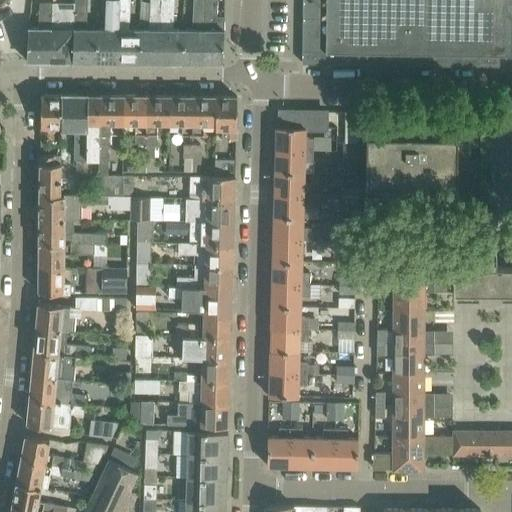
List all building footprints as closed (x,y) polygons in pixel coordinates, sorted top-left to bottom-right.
[(75,7),(73,60),(97,60),(97,29),(86,28),(87,0),(75,0),(75,2),(75,7)] [(97,29),(97,60),(117,61),(120,0),(105,0),(104,29),(97,29)] [(120,0),(117,61),(139,61),(141,28),(129,28),(130,0),(120,0)] [(141,28),(139,61),(160,61),(162,0),(149,0),(149,28),(141,28)] [(162,0),(160,61),(183,61),(184,29),(173,29),(173,0),(162,0)] [(184,29),(183,61),(203,61),(206,0),(193,0),(192,29),(184,29)] [(216,16),(216,0),(206,0),(203,61),(222,62),(224,29),(224,16),(216,16)] [(511,0),(302,0),(302,62),(447,64),(499,65),(499,53),(511,53),(511,0)] [(26,59),(26,60),(50,60),(53,2),(39,2),(38,28),(28,28),(26,59)] [(53,2),(50,60),(73,60),(75,7),(66,7),(66,2),(56,2),(53,2)] [(54,126),(61,126),(62,94),(41,94),(40,136),(54,136),(54,126)] [(89,94),(62,94),(61,126),(61,129),(74,129),(74,159),(75,159),(89,159),(89,94)] [(99,94),(89,94),(89,159),(89,162),(98,162),(99,94)] [(98,162),(98,194),(109,194),(109,144),(112,144),(112,134),(124,134),(124,123),(124,95),(99,94),(98,162)] [(146,95),(124,95),(124,123),(134,123),(134,145),(137,146),(137,157),(126,157),(126,172),(145,171),(146,95)] [(170,95),(146,95),(145,171),(159,171),(159,146),(157,146),(158,133),(158,124),(170,124),(170,95)] [(192,95),(170,95),(170,124),(182,124),(182,134),(192,134),(192,95)] [(204,125),(216,125),(216,95),(192,95),(192,134),(204,134),(204,125)] [(237,95),(216,95),(216,125),(216,131),(222,132),(221,138),(235,138),(237,95)] [(280,126),(305,127),(305,128),(326,128),(326,111),(280,110),(280,126)] [(345,124),(345,142),(359,143),(359,124),(345,124)] [(276,126),(275,148),(313,150),(313,137),(304,137),(305,128),(305,127),(280,126),(276,126)] [(410,129),(410,127),(366,127),(365,196),(421,197),(427,197),(457,197),(457,128),(427,128),(427,136),(406,135),(406,129),(410,129)] [(183,158),(183,171),(191,171),(191,144),(181,144),(181,158),(183,158)] [(199,144),(191,144),(191,171),(200,171),(199,144)] [(275,148),(274,170),(303,171),(304,161),(312,161),(313,150),(275,148)] [(359,158),(359,150),(343,150),(343,158),(359,158)] [(40,154),(40,195),(59,195),(59,193),(60,154),(40,154)] [(235,172),(235,159),(215,158),(215,171),(235,172)] [(75,159),(75,193),(88,193),(89,162),(89,159),(75,159)] [(303,171),(274,170),(274,192),(311,193),(312,182),(303,181),(303,171)] [(123,176),(123,194),(131,194),(133,194),(134,175),(123,176)] [(189,175),(188,199),(234,200),(234,176),(207,175),(189,175)] [(341,186),(341,194),(358,195),(359,186),(341,186)] [(274,192),(273,215),(302,216),(302,208),(316,208),(317,194),(311,193),(274,192)] [(59,195),(40,195),(39,219),(74,219),(81,219),(81,204),(109,204),(109,194),(98,194),(88,193),(75,193),(59,193),(59,195)] [(341,194),(341,203),(358,203),(358,195),(341,194)] [(130,219),(137,219),(149,220),(149,197),(131,197),(130,219)] [(183,198),(183,211),(191,211),(191,221),(233,222),(234,200),(188,199),(183,198)] [(302,238),(340,239),(357,240),(357,232),(340,232),(341,224),(311,223),(311,227),(302,226),(302,216),(273,215),(273,237),(302,238)] [(39,219),(39,243),(106,243),(106,232),(73,232),(74,219),(39,219)] [(153,220),(149,220),(137,219),(137,241),(150,241),(153,241),(153,220)] [(233,244),(233,222),(190,221),(190,241),(180,241),(180,242),(233,244)] [(364,245),(376,246),(377,222),(365,221),(364,245)] [(302,238),(273,237),(272,259),(301,260),(302,238)] [(357,240),(340,239),(340,248),(356,248),(357,240)] [(150,263),(150,241),(137,241),(136,263),(150,263)] [(232,265),(233,244),(180,242),(179,253),(197,253),(196,263),(196,265),(232,265)] [(39,243),(39,266),(64,267),(64,253),(93,253),(93,254),(106,254),(106,243),(39,243)] [(454,292),(502,292),(511,292),(511,265),(496,266),(496,251),(496,249),(495,249),(495,248),(493,246),(492,245),(490,245),(489,245),(488,245),(487,246),(486,247),(485,247),(484,248),(484,250),(484,251),(484,266),(457,265),(454,265),(453,265),(453,290),(453,292),(454,292)] [(395,278),(434,279),(434,267),(422,267),(422,247),(402,247),(395,247),(395,278)] [(272,259),(271,282),(309,283),(309,272),(301,271),(301,260),(272,259)] [(136,263),(136,285),(149,286),(150,263),(136,263)] [(177,275),(177,286),(199,287),(231,288),(232,265),(196,265),(195,276),(177,275)] [(39,266),(39,291),(70,291),(70,281),(74,277),(74,267),(64,267),(39,266)] [(389,266),(378,266),(378,279),(388,278),(389,266)] [(128,292),(128,268),(94,267),(94,291),(101,291),(128,292)] [(338,284),(356,285),(356,277),(354,277),(339,276),(338,284)] [(388,291),(388,278),(378,279),(378,291),(388,291)] [(395,310),(422,310),(422,291),(434,291),(434,279),(395,278),(395,310)] [(271,282),(271,304),(300,305),(300,295),(309,295),(309,293),(309,283),(271,282)] [(338,292),(354,293),(356,293),(356,285),(338,284),(338,292)] [(136,294),(136,308),(156,308),(156,286),(152,286),(149,286),(136,285),(136,294)] [(168,286),(168,297),(181,297),(180,309),(204,310),(204,311),(231,312),(231,288),(199,287),(177,286),(168,286)] [(126,307),(126,296),(80,296),(79,307),(126,307)] [(70,305),(38,302),(36,327),(68,330),(74,330),(76,318),(68,318),(70,305)] [(271,304),(270,326),(308,327),(308,315),(300,315),(300,305),(271,304)] [(395,341),(434,341),(434,329),(422,329),(422,310),(395,310),(395,341)] [(136,311),(135,335),(148,335),(148,312),(136,311)] [(176,324),(176,335),(183,335),(230,337),(231,312),(204,311),(203,325),(176,324)] [(308,327),(270,326),(270,348),(299,349),(299,339),(308,339),(308,327)] [(36,327),(34,351),(88,356),(89,346),(67,344),(68,330),(36,327)] [(336,328),(336,337),(354,337),(354,328),(336,328)] [(377,328),(377,341),(386,341),(387,328),(377,328)] [(151,335),(148,335),(135,335),(135,355),(151,356),(151,335)] [(183,335),(182,357),(203,358),(230,359),(230,337),(183,335)] [(386,354),(386,341),(377,341),(376,354),(386,354)] [(395,372),(421,373),(421,353),(433,353),(434,341),(395,341),(395,372)] [(126,346),(113,346),(113,356),(126,356),(126,346)] [(270,348),(269,371),(307,372),(307,360),(298,360),(299,349),(270,348)] [(32,371),(31,375),(74,379),(75,366),(87,368),(88,356),(34,351),(32,371)] [(229,381),(230,359),(203,358),(202,368),(197,368),(196,380),(229,381)] [(178,380),(186,380),(186,369),(174,369),(174,380),(178,380)] [(269,371),(268,395),(298,396),(298,383),(306,384),(307,372),(269,371)] [(312,372),(312,386),(321,386),(322,372),(312,372)] [(336,382),(353,382),(353,373),(336,372),(336,382)] [(395,404),(433,404),(433,392),(421,392),(421,373),(395,372),(395,404)] [(31,375),(29,399),(61,402),(73,403),(83,405),(84,394),(73,393),(74,379),(31,375)] [(159,379),(146,378),(135,378),(135,392),(158,393),(159,379)] [(178,380),(177,390),(190,391),(190,402),(228,404),(229,381),(196,380),(186,380),(178,380)] [(375,391),(375,404),(385,404),(385,391),(375,391)] [(29,399),(27,423),(28,423),(53,425),(56,425),(57,412),(82,414),(83,405),(73,403),(61,402),(29,399)] [(135,400),(128,400),(128,409),(126,415),(140,421),(140,400),(135,400)] [(291,401),(283,401),(282,417),(291,417),(291,401)] [(291,401),(291,417),(298,417),(299,401),(291,401)] [(327,418),(335,418),(336,401),(327,401),(327,418)] [(336,401),(335,418),(344,419),(345,402),(336,401)] [(166,413),(166,424),(228,426),(228,404),(190,402),(177,402),(177,414),(166,413)] [(314,402),(313,411),(322,412),(322,402),(314,402)] [(384,416),(385,404),(375,404),(375,416),(384,416)] [(421,435),(421,434),(421,416),(433,416),(433,404),(395,404),(395,435),(421,435)] [(110,438),(118,422),(90,419),(88,434),(110,438)] [(267,435),(267,459),(267,464),(289,465),(290,427),(278,426),(278,435),(267,435)] [(289,465),(312,465),(313,436),(302,436),(302,427),(290,427),(289,465)] [(312,465),(334,466),(335,428),(322,427),(322,436),(313,436),(312,465)] [(335,428),(334,466),(357,466),(358,437),(347,437),(347,428),(335,428)] [(187,454),(227,455),(228,431),(187,430),(187,454)] [(485,430),(453,430),(453,435),(454,435),(454,453),(483,453),(483,454),(489,454),(489,430),(485,430)] [(511,430),(494,430),(489,430),(489,454),(495,454),(495,453),(511,453),(511,430)] [(51,439),(25,434),(21,458),(94,472),(107,445),(85,441),(81,459),(55,454),(48,453),(51,439)] [(454,435),(453,435),(447,435),(421,434),(421,435),(395,435),(395,452),(374,452),(373,452),(373,467),(421,467),(421,453),(454,453),(454,435)] [(144,439),(144,453),(156,454),(156,439),(144,439)] [(110,449),(106,458),(113,461),(117,452),(110,449)] [(155,468),(156,454),(144,453),(143,468),(155,468)] [(174,453),(174,477),(186,477),(226,478),(227,455),(187,454),(174,453)] [(94,472),(21,458),(16,482),(42,487),(45,488),(48,474),(89,482),(94,472)] [(89,496),(81,511),(127,511),(137,492),(130,488),(137,472),(131,469),(113,461),(106,458),(89,496)] [(185,500),(226,501),(226,478),(186,477),(185,500)] [(143,481),(143,496),(155,496),(155,481),(143,481)] [(42,487),(16,482),(11,506),(42,511),(65,511),(67,506),(47,502),(39,501),(42,487)] [(154,511),(155,496),(143,496),(142,511),(154,511)] [(185,511),(225,511),(226,501),(185,500),(185,511)]
